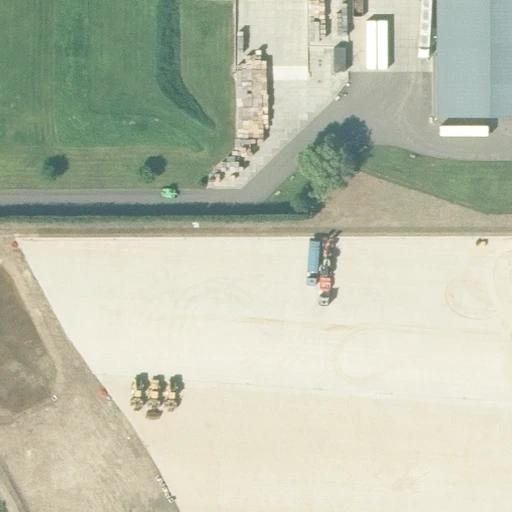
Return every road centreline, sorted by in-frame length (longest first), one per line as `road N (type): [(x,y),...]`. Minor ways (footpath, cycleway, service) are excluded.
road 1 (unknown): [(291,153),(285,9)]
road 2 (unknown): [(390,0),(383,123)]
